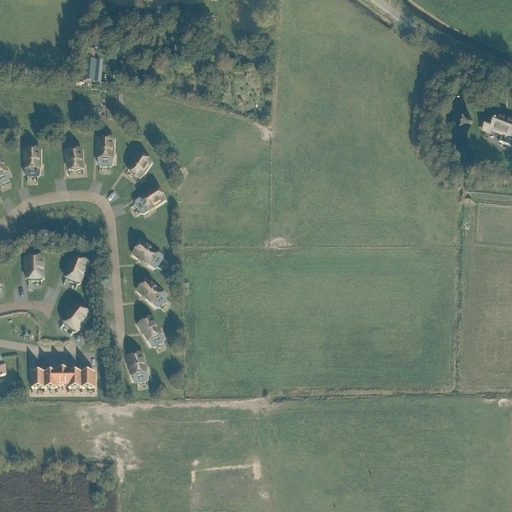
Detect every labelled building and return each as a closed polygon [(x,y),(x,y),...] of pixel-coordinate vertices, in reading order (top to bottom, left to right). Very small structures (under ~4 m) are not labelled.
[(100,85),(103,62),(86,60),(84,83),(100,85)] [(511,119),(507,118),(506,120),(496,117),(493,125),(488,124),(484,134),(490,136),(490,133),(502,138),(500,144),(511,148),(511,119)] [(99,140),(99,146),(99,165),(102,169),(109,169),(113,166),(113,160),(114,141),(99,140)] [(25,150),(25,157),(26,157),(26,175),(30,179),(36,179),(40,176),(40,170),(40,151),(25,150)] [(82,152),(67,152),(67,159),(68,159),(69,172),(83,171),(82,152)] [(136,161),(129,172),(140,180),(151,164),(139,156),(136,160),(136,161)] [(0,157),(0,185),(1,186),(7,183),(9,178),(0,157)] [(152,193),(141,200),(137,203),(136,209),(139,214),(144,215),(165,202),(157,189),(152,192),(152,193)] [(142,244),(133,256),(138,260),(139,259),(154,270),(159,269),(163,263),(162,258),(142,244)] [(77,286),(80,285),(88,265),(72,258),(69,264),(70,265),(65,279),(66,281),(77,286)] [(41,283),(43,281),(43,259),(25,259),(25,266),(26,266),(26,281),(28,283),(41,283)] [(148,281),(137,292),(142,296),(156,309),(161,309),(166,304),(166,299),(162,295),(148,281)] [(73,334),(76,333),(89,316),(75,305),(71,311),(72,311),(63,323),(63,326),(73,334)] [(151,319),(138,326),(141,332),(141,331),(150,348),(156,349),(161,346),(163,341),(151,319)] [(141,355),(127,359),(128,365),(129,365),(132,378),(134,383),(138,386),(145,384),(148,380),(141,355)] [(32,374),(32,390),(57,390),(57,387),(69,387),(69,390),(94,390),(94,374),(84,374),(84,371),(42,372),(42,374),(32,374)] [(23,389),(15,390),(16,398),(24,397),(23,389)]
